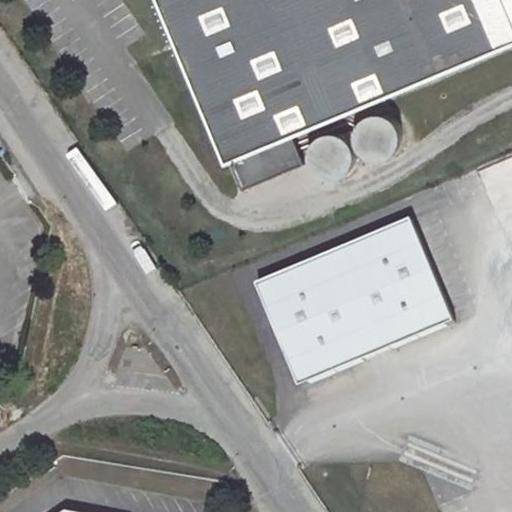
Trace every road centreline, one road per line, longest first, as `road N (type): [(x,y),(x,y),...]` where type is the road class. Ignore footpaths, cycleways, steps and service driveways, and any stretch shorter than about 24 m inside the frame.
road 1 (unclassified): [(174,335),(0,80)]
road 2 (unclassified): [(297,511),(174,335)]
road 3 (residential): [(0,454),(174,335)]
